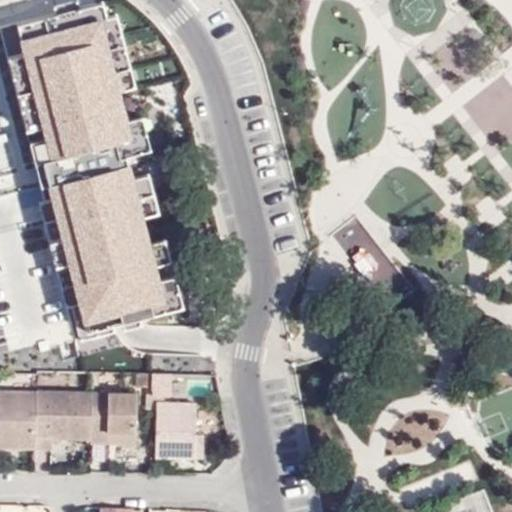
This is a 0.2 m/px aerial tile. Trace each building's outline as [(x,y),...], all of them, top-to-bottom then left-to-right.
[(73,303),(82,340),(142,325),(148,324),(146,315),(188,305),(170,233),(156,237),(149,213),(163,210),(153,170),(139,174),(132,152),(155,145),(146,112),(134,115),(127,87),(139,83),(120,11),(110,14),(106,0),(102,0),(0,28),(0,68),(26,168),(36,165),(45,198),(41,199),(68,304),(73,303)] [(151,395),(151,381),(135,381),(135,395),(151,395)] [(169,404),(170,382),(151,381),(151,395),(150,404),(169,404)] [(0,451),(35,452),(37,397),(0,395),(0,451)] [(55,453),(56,445),(90,446),(91,399),(37,397),(35,452),(55,453)] [(135,440),(135,401),(91,399),(90,446),(90,450),(109,450),(109,439),(135,440)] [(193,442),(194,411),(155,410),(153,465),(192,466),(193,442)] [(109,450),(135,450),(135,440),(109,439),(109,450)] [(207,467),(207,442),(193,442),(192,466),(207,467)]
